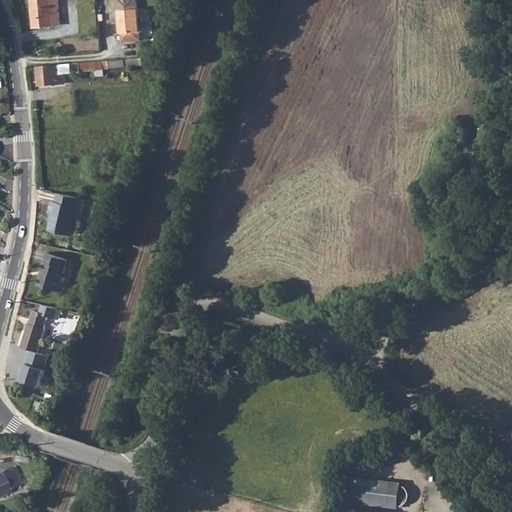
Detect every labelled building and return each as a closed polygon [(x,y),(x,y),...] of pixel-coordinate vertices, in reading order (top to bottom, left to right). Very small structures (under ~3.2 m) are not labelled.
[(57,0),(31,0),(33,27),(59,25),(57,0)] [(121,41),(135,40),(134,32),(140,31),(143,31),(141,17),(139,17),(138,9),(137,9),(135,0),(115,0),(117,24),(120,24),(120,31),(121,41)] [(143,65),(142,57),(79,63),(80,71),(96,69),(97,75),(103,75),(103,68),(143,65)] [(63,64),(37,66),(38,85),(65,83),(63,64)] [(80,199),(56,193),(54,201),(51,201),(48,212),(52,212),(48,229),(71,234),(75,219),(77,219),(81,207),(78,206),(80,199)] [(41,276),(38,284),(60,291),(66,268),(68,259),(46,252),(43,260),(45,261),(42,269),(44,270),(42,276),(41,276)] [(29,322),(21,346),(38,351),(46,328),(44,327),(48,315),(55,318),(58,310),(42,307),(40,313),(34,310),(30,323),(29,322)] [(14,455),(12,460),(28,465),(29,460),(14,455)] [(0,472),(0,495),(9,492),(8,489),(22,483),(21,481),(19,482),(12,468),(0,472)] [(401,486),(399,508),(405,506),(407,503),(409,500),(409,495),(408,491),(405,487),(401,486)]
